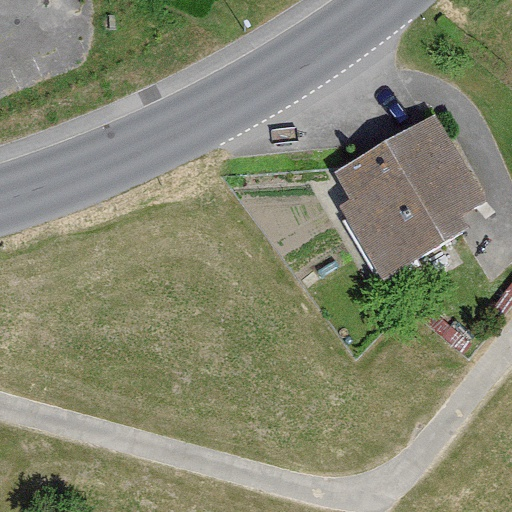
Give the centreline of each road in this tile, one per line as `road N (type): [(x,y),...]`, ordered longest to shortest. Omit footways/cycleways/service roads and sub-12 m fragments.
road 1 (track): [(0,405),(350,491),(408,472),(511,346)]
road 2 (secondary): [(385,0),(184,128),(0,199)]
